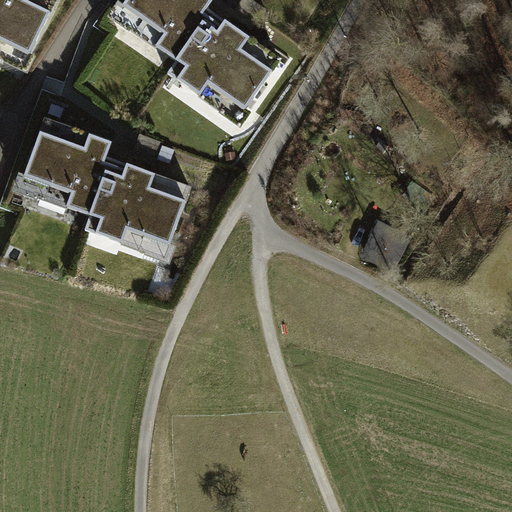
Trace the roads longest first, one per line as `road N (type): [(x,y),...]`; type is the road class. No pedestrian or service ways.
road 1 (track): [(265,168),(183,312),(164,362),(143,511)]
road 2 (track): [(264,234),(261,273),(277,359),(335,511)]
road 3 (track): [(264,234),(375,286),(511,377)]
road 4 (track): [(358,0),(265,168)]
